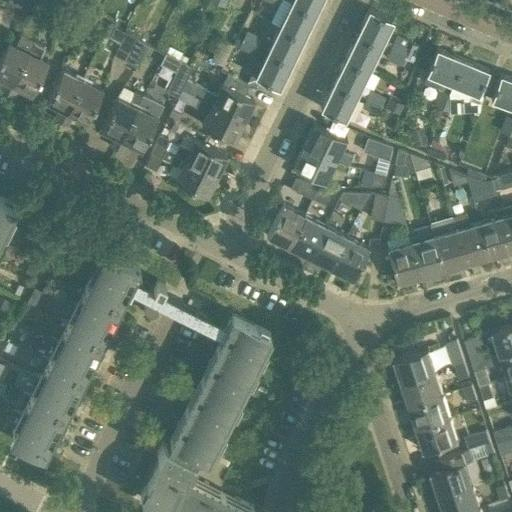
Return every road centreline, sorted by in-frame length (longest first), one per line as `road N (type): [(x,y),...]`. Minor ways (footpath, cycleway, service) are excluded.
road 1 (residential): [(224,252),(344,0)]
road 2 (residential): [(224,252),(0,140)]
road 3 (residential): [(74,511),(174,309)]
road 4 (residential): [(511,280),(357,318)]
road 5 (residential): [(336,374),(361,388),(400,511)]
road 6 (residential): [(278,511),(336,374)]
road 7 (residential): [(357,318),(224,252)]
